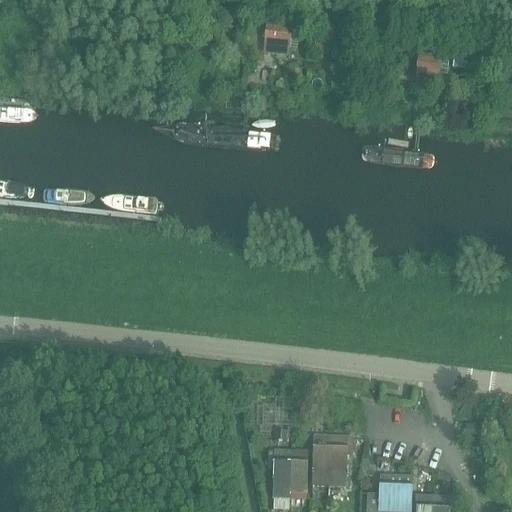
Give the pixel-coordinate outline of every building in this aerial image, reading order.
[(266,26),(265,40),(291,43),(292,31),(292,29),(266,26)] [(416,75),(441,78),(443,60),(418,57),(416,75)] [(196,122),(151,130),(178,144),(277,153),(280,135),(196,122)] [(435,154),(363,147),(362,162),(433,170),(435,154)] [(301,408),(300,418),(313,418),(313,409),(301,408)] [(287,434),(274,435),(275,443),(287,443),(287,434)] [(313,477),(312,489),(328,489),(328,477),(330,449),(330,441),(322,441),(314,441),(313,477)] [(330,449),(328,477),(328,489),(344,489),(345,478),(346,442),(337,442),(330,441),(330,449)] [(268,454),(267,472),(274,472),(273,491),(272,501),(274,501),(273,511),(281,511),(288,511),(289,502),(290,502),(290,492),(291,462),(291,454),(284,454),(274,453),(274,455),(268,454)] [(291,462),(290,492),(290,502),(290,501),(290,495),(305,495),(305,493),(307,457),(307,455),(291,454),(291,462)] [(366,496),(365,511),(394,511),(395,489),(396,481),(387,481),(379,480),(379,497),(368,496),(366,496)] [(409,511),(411,481),(402,481),(396,481),(395,489),(394,511),(409,511)] [(416,501),(416,511),(432,511),(432,509),(433,501),(425,501),(416,501)] [(432,511),(448,511),(449,502),(440,501),(433,501),(432,509),(432,511)]
